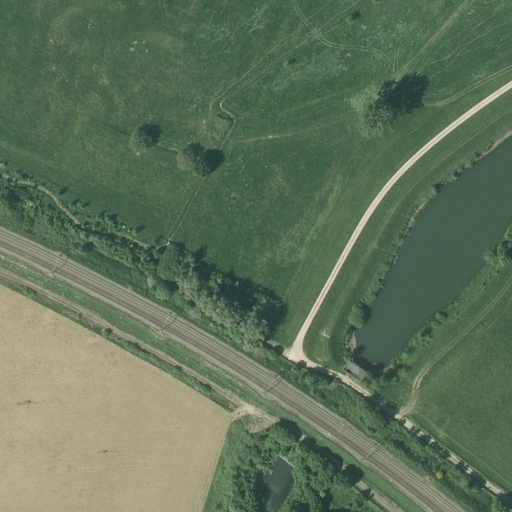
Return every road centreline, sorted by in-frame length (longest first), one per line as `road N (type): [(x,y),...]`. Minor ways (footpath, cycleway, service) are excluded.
road 1 (track): [(511,504),(343,378),(290,355),(386,190),(420,152),(511,85)]
road 2 (track): [(0,277),(256,410),(392,511)]
